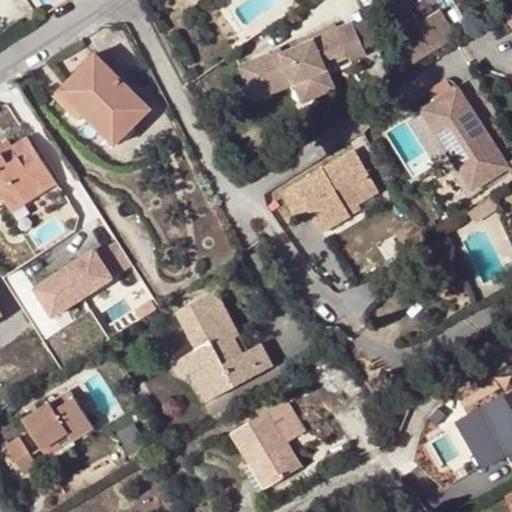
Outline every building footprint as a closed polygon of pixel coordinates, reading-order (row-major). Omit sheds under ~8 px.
[(444,7),(398,36),(416,63),(461,34),(444,7)] [(339,22),(309,35),(311,40),(297,46),(285,50),(284,46),(243,64),(258,97),(293,82),(298,80),(310,75),(318,95),(339,86),(327,59),(351,49),(355,57),(371,50),(358,19),(341,27),(339,22)] [(297,46),(311,40),(309,35),(295,41),(297,46)] [(150,106),(95,51),(59,88),(115,143),(150,106)] [(318,95),(310,75),(298,80),(306,100),(318,95)] [(511,160),(510,157),(489,126),(484,129),(479,121),(482,118),(459,82),(424,107),(436,125),(439,122),(456,147),(453,151),(477,186),(511,161),(511,160)] [(483,117),(482,118),(479,121),(484,129),(489,126),(483,117)] [(0,151),(0,199),(4,198),(16,190),(22,203),(57,182),(27,135),(0,151)] [(364,201),(384,188),(358,148),(287,194),(303,218),(316,211),(329,232),(357,214),(353,208),(364,201)] [(22,203),(16,190),(4,198),(11,209),(22,203)] [(368,207),(364,201),(353,208),(357,214),(368,207)] [(480,203),(470,209),(477,219),(485,213),(480,203)] [(464,228),(477,219),(470,209),(456,218),(464,228)] [(93,247),(33,286),(52,315),(130,263),(114,239),(95,251),(93,247)] [(192,372),(207,400),(273,363),(262,342),(247,349),(241,351),(234,337),(239,334),(217,290),(177,312),(194,349),(177,360),(178,367),(184,373),(192,372)] [(234,337),(241,351),(247,349),(239,334),(234,337)] [(350,363),(343,351),(334,355),(361,392),(365,390),(357,377),(362,374),(354,361),(350,363)] [(361,392),(334,355),(330,357),(353,396),(361,392)] [(71,388),(51,400),(57,409),(76,397),(71,388)] [(511,451),(511,410),(502,394),(460,417),(488,466),(511,451)] [(76,397),(57,409),(51,400),(24,417),(42,446),(58,436),(70,428),(75,437),(94,425),(76,397)] [(231,432),(248,462),(264,488),(300,465),(268,410),(231,432)] [(38,464),(21,435),(6,444),(24,473),(38,464)] [(64,446),(58,436),(42,446),(48,456),(64,446)] [(259,491),(264,488),(248,462),(243,464),(259,491)]
